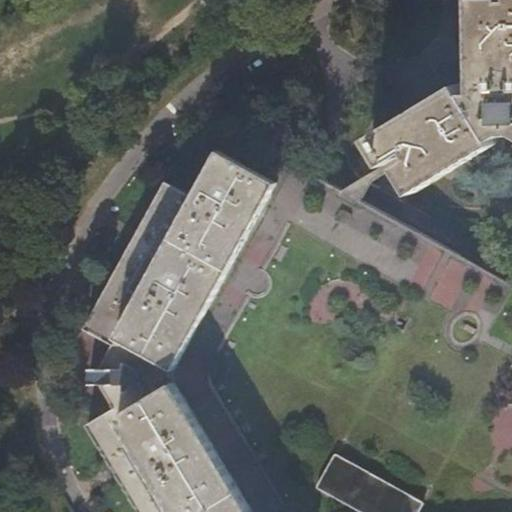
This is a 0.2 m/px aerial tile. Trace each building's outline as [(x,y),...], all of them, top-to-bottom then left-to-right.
[(415,152),(419,158),(403,168),(419,195),(501,145),(499,141),(509,134),(511,134),(511,1),(510,2),(510,0),(478,0),(480,59),(480,94),(470,94),(465,85),(411,118),(374,140),(390,167),(415,152)] [(511,511),(511,287),(285,162),(296,156),(307,136),(286,124),(275,144),(274,157),(262,177),(281,187),(180,371),(114,334),(108,346),(94,371),(83,370),(84,386),(95,386),(109,409),(169,373),(255,511),(511,511)] [(189,200),(114,334),(180,371),(281,187),(262,177),(215,151),(200,178),(189,200)] [(114,334),(189,200),(160,183),(128,241),(79,330),(108,346),(114,334)] [(255,511),(169,373),(109,409),(171,511),(255,511)] [(171,511),(109,409),(81,426),(98,453),(132,511),(171,511)]
